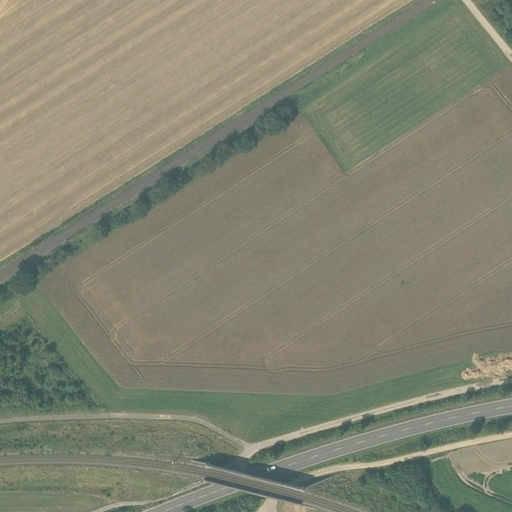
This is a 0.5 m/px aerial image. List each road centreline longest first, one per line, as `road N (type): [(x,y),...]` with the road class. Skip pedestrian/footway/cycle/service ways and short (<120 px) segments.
road 1 (track): [(511,383),(251,450),(194,419),(0,423)]
road 2 (primary): [(511,414),(423,429),(167,511)]
road 3 (track): [(268,511),(275,495),(326,474),(511,436)]
